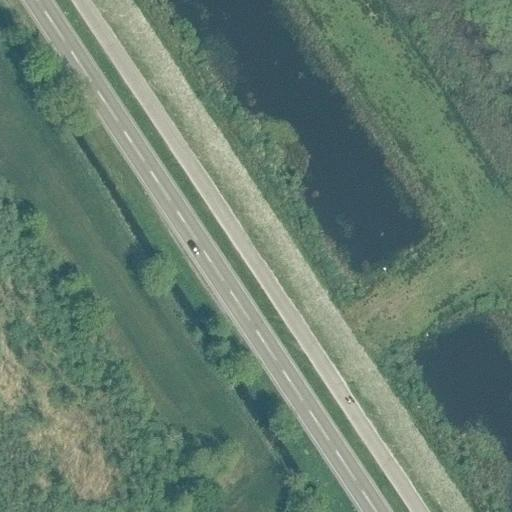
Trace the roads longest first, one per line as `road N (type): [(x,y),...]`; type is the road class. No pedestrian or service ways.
road 1 (secondary): [(373,511),(33,0)]
road 2 (unclassified): [(418,511),(79,0)]
